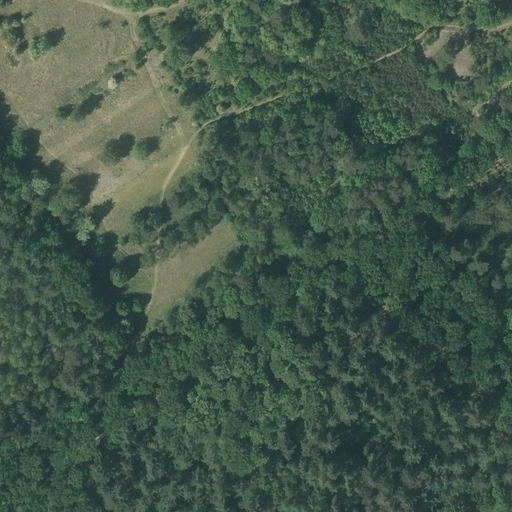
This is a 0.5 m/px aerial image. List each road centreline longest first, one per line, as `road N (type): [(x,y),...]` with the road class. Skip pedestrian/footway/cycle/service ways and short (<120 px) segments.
road 1 (track): [(511,142),(65,458)]
road 2 (track): [(511,417),(337,261)]
road 3 (track): [(0,440),(123,361),(159,386)]
road 4 (track): [(289,511),(159,386)]
road 5 (track): [(511,296),(414,207)]
road 6 (track): [(420,511),(511,433)]
